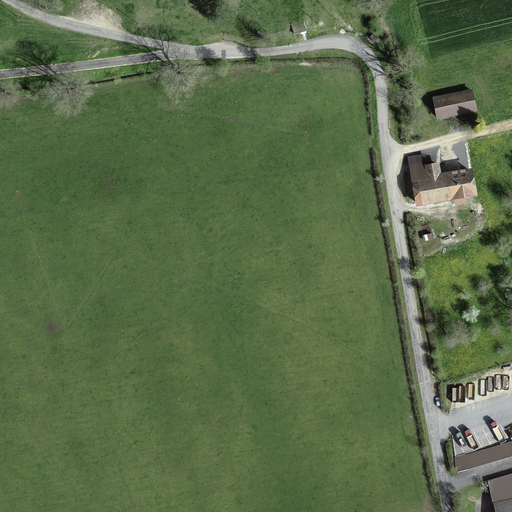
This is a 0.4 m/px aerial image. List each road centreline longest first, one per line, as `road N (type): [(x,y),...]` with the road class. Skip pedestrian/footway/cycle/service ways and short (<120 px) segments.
road 1 (residential): [(448,511),(394,210),(380,80)]
road 2 (track): [(386,154),(511,127)]
